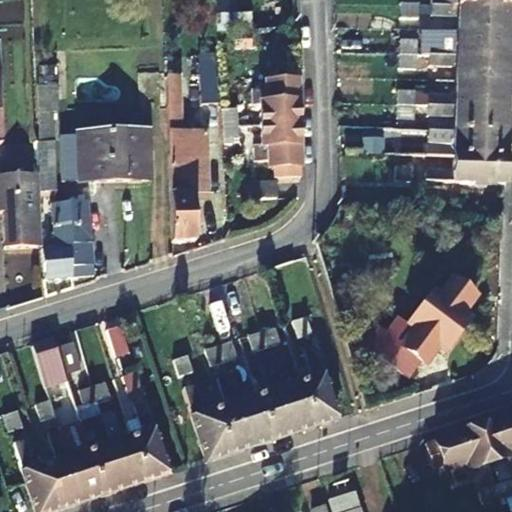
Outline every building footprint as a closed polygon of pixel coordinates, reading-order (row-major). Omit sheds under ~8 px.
[(457,0),(457,8),(508,10),(510,10),(510,0),(457,0)] [(417,6),(400,6),(400,19),(416,20),(417,6)] [(457,8),(430,7),(430,18),(456,19),(456,33),(506,34),(508,10),(457,8)] [(506,59),(506,34),(456,33),(456,47),(429,46),(429,57),(506,59)] [(255,34),(224,36),(224,51),(256,50),(255,34)] [(415,44),(398,44),(398,56),(415,57),(415,44)] [(415,57),(398,56),(397,70),(415,70),(415,57)] [(505,85),(506,59),(429,57),(428,67),(455,68),(454,83),(505,85)] [(199,106),(216,107),(215,75),(198,75),(199,106)] [(58,77),(39,78),(39,88),(58,87),(58,77)] [(257,107),(258,126),(298,126),(296,83),(264,84),(264,90),(250,90),(250,107),(257,107)] [(504,110),(505,85),(454,83),(454,97),(427,97),(427,107),(504,110)] [(58,87),(39,88),(39,142),(38,142),(39,176),(39,193),(55,193),(54,114),(59,114),(58,87)] [(413,94),(397,93),(397,107),(413,107),(413,94)] [(165,106),(166,122),(167,145),(166,150),(170,244),(195,243),(193,198),(202,198),(201,177),(208,177),(207,145),(206,132),(180,134),(179,107),(165,106)] [(397,107),(396,120),(413,120),(413,107),(397,107)] [(503,135),(504,110),(427,107),(426,118),(453,118),(453,133),(503,135)] [(236,127),(236,111),(221,111),(222,127),(236,127)] [(298,126),(258,126),(258,147),(252,147),(252,163),(266,162),(266,169),(299,169),(298,126)] [(236,127),(222,127),(223,145),(237,145),(236,127)] [(76,136),(60,137),(60,183),(76,183),(76,185),(151,182),(149,132),(76,134),(76,136)] [(453,133),(426,132),(425,158),(451,158),(502,160),(503,135),(453,133)] [(424,184),(450,185),(503,186),(503,160),(502,160),(451,158),(450,172),(424,172),(424,184)] [(410,169),(394,169),(394,182),(410,183),(410,169)] [(39,193),(39,176),(0,176),(0,212),(4,213),(4,249),(40,246),(39,193)] [(209,198),(208,177),(201,177),(202,198),(209,198)] [(274,184),(248,184),(248,201),(274,201),(274,184)] [(41,250),(42,283),(92,277),(85,202),(51,206),(55,249),(41,250)] [(436,299),(431,295),(406,328),(398,321),(384,337),(423,366),(436,349),(443,354),(460,333),(468,322),(461,317),(474,301),(450,282),(436,299)] [(304,319),(292,324),(297,340),(309,336),(304,319)] [(120,328),(107,332),(115,358),(127,353),(120,328)] [(279,346),(273,330),(261,334),(266,350),(279,346)] [(261,334),(249,338),(254,354),(266,350),(261,334)] [(235,360),(230,343),(218,347),(223,364),(235,360)] [(72,344),(57,349),(66,377),(82,372),(72,344)] [(218,347),(206,351),(212,368),(223,364),(218,347)] [(313,371),(314,378),(300,382),(315,428),(337,421),(313,348),(303,352),(310,372),(313,371)] [(186,358),(172,362),(178,379),(191,375),(186,358)] [(280,359),(270,362),(293,435),(315,428),(300,382),(286,387),(283,380),(287,379),(280,359)] [(270,393),(257,397),(272,442),(293,435),(270,362),(259,365),(265,386),(268,385),(270,393)] [(237,373),(227,376),(250,449),(272,442),(257,397),(244,401),(241,394),(244,393),(237,373)] [(134,375),(122,379),(127,395),(140,391),(134,375)] [(228,406),(215,410),(229,456),(250,449),(227,376),(217,379),(223,400),(226,399),(228,406)] [(108,402),(102,385),(92,388),(97,405),(108,402)] [(205,464),(229,456),(215,410),(198,415),(196,409),(200,408),(193,387),(181,391),(205,464)] [(92,388),(78,392),(84,409),(97,405),(92,388)] [(65,415),(60,398),(50,402),(55,419),(65,415)] [(50,402),(35,407),(40,424),(55,419),(50,402)] [(142,427),(144,433),(131,437),(145,483),(167,476),(143,404),(132,408),(139,428),(142,427)] [(15,413),(2,418),(7,433),(21,430),(15,413)] [(124,490),(145,483),(131,437),(116,441),(115,435),(118,435),(111,414),(101,417),(124,490)] [(101,447),(88,451),(103,497),(124,490),(101,417),(90,421),(96,441),(99,440),(101,447)] [(511,417),(477,429),(489,465),(509,459),(511,466),(511,465),(511,417)] [(81,504),(103,497),(88,451),(73,456),(71,450),(74,449),(68,428),(58,431),(81,504)] [(469,472),(489,465),(477,429),(433,443),(443,474),(451,472),(455,484),(471,478),(469,472)] [(59,460),(45,465),(60,510),(81,504),(58,431),(47,435),(53,456),(57,455),(59,460)] [(34,511),(55,511),(60,510),(45,465),(27,470),(26,465),(30,464),(23,443),(13,446),(34,511)] [(511,497),(511,483),(511,482),(495,488),(500,502),(511,497)] [(495,488),(479,493),(483,507),(500,502),(495,488)]
